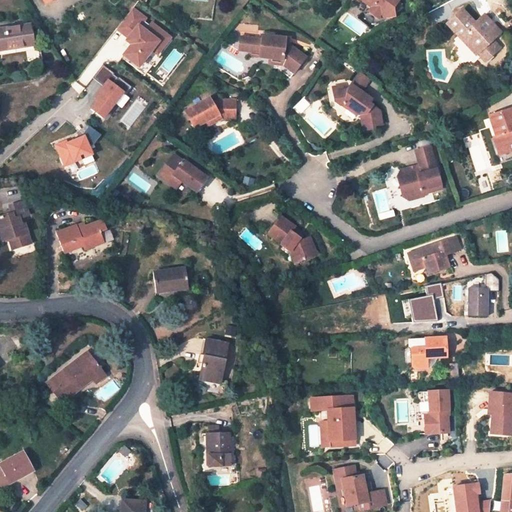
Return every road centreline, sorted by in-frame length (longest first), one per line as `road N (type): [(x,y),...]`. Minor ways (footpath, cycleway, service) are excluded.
road 1 (residential): [(307,186),(318,212),(368,245),(511,198)]
road 2 (residential): [(0,311),(76,304),(116,314),(142,349),(137,395)]
road 3 (residential): [(137,395),(41,511)]
road 4 (residential): [(180,511),(137,395)]
